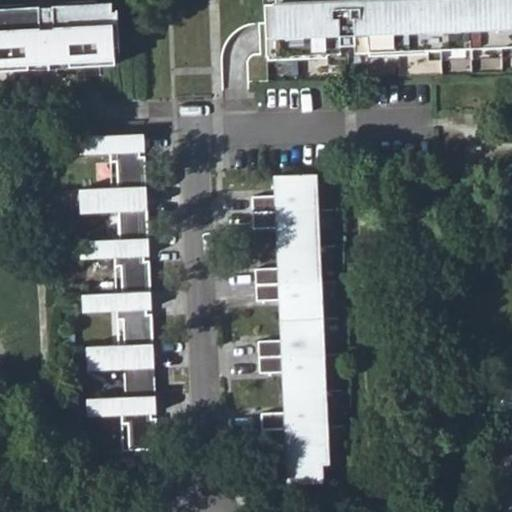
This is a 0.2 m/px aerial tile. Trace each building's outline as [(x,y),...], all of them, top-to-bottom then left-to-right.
[(0,0),(0,59),(28,58),(28,55),(69,53),(69,56),(115,53),(115,42),(119,41),(119,26),(115,9),(109,0),(41,0),(22,1),(21,0),(0,0)] [(511,0),(254,0),(257,61),(314,60),(315,53),(359,53),(359,59),(419,57),(419,50),(504,48),(503,55),(511,54),(511,0)] [(124,406),(126,439),(159,437),(144,126),(78,128),(79,145),(109,145),(112,176),(79,179),(80,202),(119,202),(121,230),(82,231),(83,250),(115,250),(116,284),(83,285),(84,301),(117,301),(119,336),(87,338),(88,362),(127,362),(129,387),(89,390),(90,407),(124,406)] [(308,208),(307,171),(270,173),(270,195),(248,198),(248,211),(308,208)] [(272,223),(274,246),(310,245),(308,208),(248,211),(249,223),(272,223)] [(250,269),(251,282),(311,280),(310,245),(274,246),(275,266),(250,269)] [(277,300),(277,317),(313,316),(311,280),(251,282),(252,300),(277,300)] [(254,343),(255,353),(314,352),(313,316),(277,317),(278,340),(254,343)] [(280,371),(281,390),(316,388),(314,352),(255,353),(256,371),(280,371)] [(258,411),(258,424),(318,422),(316,388),(281,390),(282,405),(258,411)] [(285,483),(306,482),(305,465),(319,463),(318,422),(258,424),(258,440),(283,438),(285,483)] [(305,465),(306,482),(320,482),(319,463),(305,465)]
